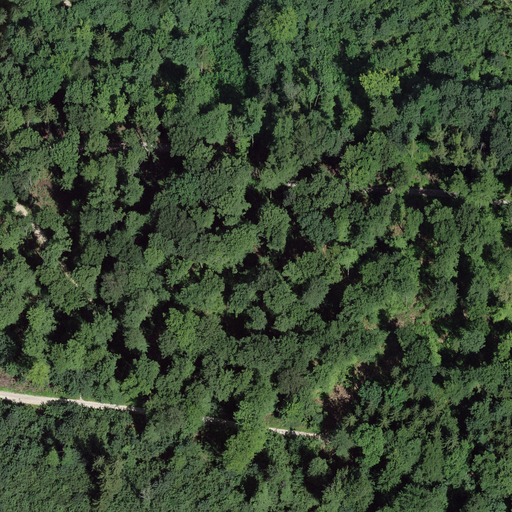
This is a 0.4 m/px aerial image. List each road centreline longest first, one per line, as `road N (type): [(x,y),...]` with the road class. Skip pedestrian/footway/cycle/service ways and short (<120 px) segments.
road 1 (track): [(511,205),(282,181),(141,144),(0,146)]
road 2 (track): [(511,487),(385,447),(79,402)]
road 3 (track): [(233,0),(161,12),(59,0)]
road 4 (track): [(177,415),(257,511)]
